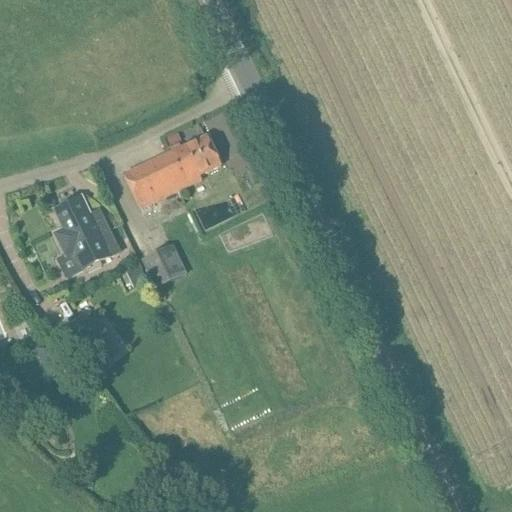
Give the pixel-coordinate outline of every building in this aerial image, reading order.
[(207,138),(124,178),(140,212),(202,182),(200,178),(222,168),(207,138)] [(58,210),(54,212),(55,213),(56,216),(64,232),(55,236),(65,258),(66,259),(75,255),(83,273),(85,271),(87,276),(102,269),(100,266),(120,256),(99,213),(91,217),(82,199),(65,207),(58,210)] [(142,262),(155,292),(186,277),(172,248),(142,262)] [(140,268),(131,272),(137,287),(146,283),(140,268)] [(94,319),(63,344),(87,373),(118,350),(94,319)] [(56,344),(36,353),(48,383),(69,375),(56,344)] [(184,461),(170,472),(182,486),(195,475),(184,461)]
